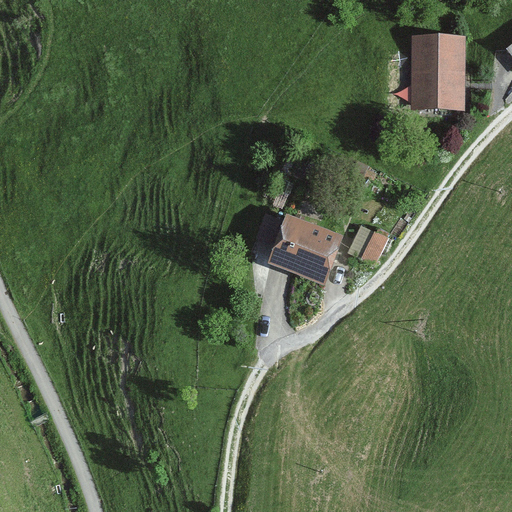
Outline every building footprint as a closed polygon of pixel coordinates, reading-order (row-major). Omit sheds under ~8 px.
[(462,45),(410,45),(411,119),(466,113),(462,45)] [(263,212),(258,230),(273,234),(278,216),(263,212)] [(362,218),(351,242),(361,246),(371,222),(362,218)] [(341,244),(281,220),(263,272),(323,294),(341,244)] [(379,253),(389,226),(374,221),(364,247),(379,253)]
